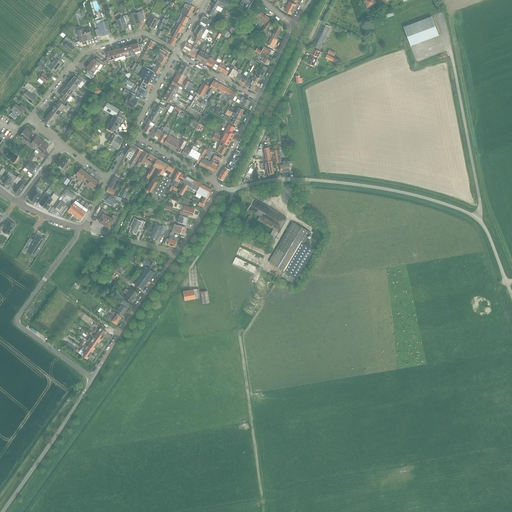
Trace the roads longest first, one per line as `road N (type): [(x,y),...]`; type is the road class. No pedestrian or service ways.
road 1 (unclassified): [(481,220),(442,203),(329,181),(279,178),(234,189)]
road 2 (track): [(262,501),(239,340),(276,282)]
road 3 (unclassified): [(234,189),(329,0)]
road 4 (residential): [(81,227),(17,314),(19,325),(90,379)]
road 5 (residential): [(32,117),(84,51),(146,33),(176,52)]
road 6 (unclassified): [(481,220),(450,50)]
road 7 (residential): [(90,379),(173,254)]
road 8 (unclassified): [(0,509),(83,390)]
